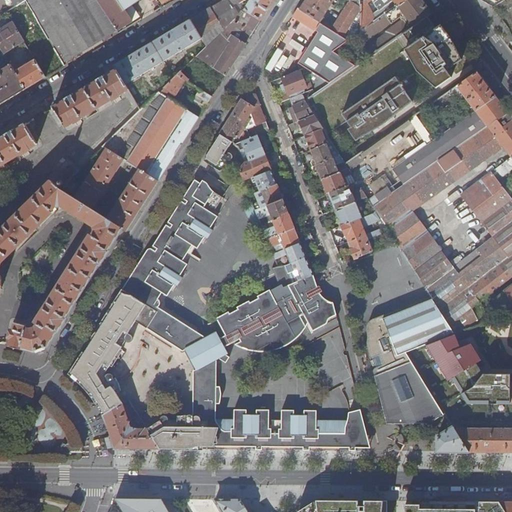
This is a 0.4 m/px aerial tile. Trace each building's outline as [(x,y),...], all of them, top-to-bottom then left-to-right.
[(26,0),(64,63),(117,31),(96,0),(11,0),(16,6),(17,6),(26,0)] [(96,0),(117,31),(132,22),(124,10),(117,0),(159,0),(162,4),(168,0),(96,0)] [(117,0),(124,10),(132,5),(139,0),(117,0)] [(224,30),(244,10),(238,0),(222,0),(211,7),(224,30)] [(261,20),(273,0),(238,0),(244,10),(261,20)] [(305,0),(300,9),(320,23),(325,16),(324,15),(330,6),(333,8),(335,6),(332,4),(333,1),(334,1),(334,0),(305,0)] [(347,0),(351,2),(361,9),(361,4),(360,0),(347,0)] [(404,33),(428,17),(433,14),(422,0),(408,0),(383,18),(377,22),(361,33),(353,39),(359,47),(399,19),(400,17),(399,16),(403,13),(408,20),(405,23),(405,22),(403,21),(387,32),(387,35),(363,51),(368,58),(404,33)] [(361,33),(377,22),(373,15),(366,0),(361,4),(361,9),(361,33)] [(408,0),(377,0),(374,3),(379,11),(383,18),(408,0)] [(349,42),(353,39),(361,33),(361,9),(351,2),(335,27),(326,21),(324,25),(349,42)] [(124,10),(132,22),(140,17),(132,5),(124,10)] [(210,66),(225,75),(245,44),(224,30),(211,7),(190,20),(201,39),(206,46),(195,57),(210,66)] [(300,9),(298,8),(293,16),(319,32),(298,63),(306,68),(305,69),(307,76),(312,88),(313,90),(315,94),(356,66),(340,56),(335,52),(341,48),(349,42),(324,25),(320,23),(300,9)] [(224,30),(245,44),(261,20),(244,10),(224,30)] [(383,18),(379,11),(373,15),(377,22),(383,18)] [(428,17),(404,33),(413,46),(407,50),(438,91),(453,79),(448,73),(467,58),(442,26),(437,29),(428,17)] [(201,39),(190,20),(113,66),(115,70),(116,70),(125,84),(201,39)] [(0,46),(4,53),(24,41),(22,37),(12,21),(5,26),(4,25),(0,27),(0,46)] [(10,63),(25,89),(45,77),(35,59),(20,68),(15,61),(10,63)] [(0,103),(25,89),(10,63),(0,69),(0,103)] [(116,70),(115,70),(104,77),(103,76),(96,80),(97,81),(73,96),(72,95),(65,99),(65,100),(53,107),(64,127),(73,122),(74,123),(81,119),(81,118),(111,100),(112,100),(120,96),(120,95),(128,90),(125,84),(116,70)] [(190,79),(181,70),(176,75),(185,80),(187,81),(190,79)] [(300,71),(275,81),(277,84),(283,82),(284,84),(280,86),(283,91),(287,90),(288,93),(289,95),(303,90),(306,89),(307,90),(312,88),(307,76),(303,78),(300,71)] [(496,97),(478,73),(449,92),(455,101),(463,95),(475,111),(496,97)] [(414,104),(391,74),(339,111),(348,124),(345,127),(358,144),(383,128),(395,117),(414,104)] [(176,75),(162,88),(175,96),(185,80),(176,75)] [(193,101),(204,108),(211,96),(201,90),(193,101)] [(276,97),(278,104),(290,99),(305,93),(303,90),(289,95),(288,93),(276,97)] [(305,93),(290,99),(299,121),(314,115),(305,101),(315,94),(313,90),(305,93)] [(140,111),(136,115),(103,147),(106,148),(123,160),(138,169),(157,181),(198,117),(159,92),(140,111)] [(246,95),(220,135),(232,144),(233,145),(249,139),(246,130),(266,122),(255,95),(246,95)] [(487,128),(508,113),(496,97),(475,111),(487,128)] [(10,338),(9,345),(9,346),(20,349),(20,347),(34,351),(36,350),(37,351),(45,348),(44,347),(47,346),(56,331),(57,332),(66,318),(65,317),(99,265),(109,250),(108,250),(121,229),(122,228),(106,219),(92,209),(74,198),(60,189),(103,147),(136,115),(131,110),(75,165),(68,159),(49,177),(51,180),(28,203),(27,203),(21,208),(21,209),(5,226),(4,225),(0,229),(0,288),(1,289),(1,276),(0,276),(0,263),(52,212),(51,211),(56,206),(61,206),(93,226),(94,231),(92,235),(91,234),(82,248),(81,247),(77,254),(77,255),(64,275),(64,274),(59,281),(60,282),(47,301),(42,308),(43,309),(34,322),(37,324),(34,327),(29,328),(25,327),(26,325),(15,322),(13,329),(11,329),(8,338),(10,338)] [(487,128),(475,111),(454,126),(437,137),(395,167),(406,183),(487,128)] [(511,158),(511,117),(508,113),(487,128),(495,138),(503,148),(511,159),(511,158)] [(413,117),(424,140),(431,137),(420,114),(413,117)] [(314,115),(299,121),(305,136),(320,130),(323,129),(314,115)] [(270,131),(266,122),(246,130),(249,139),(233,145),(238,148),(239,151),(245,149),(246,151),(240,154),(244,164),(264,155),(257,137),(270,131)] [(37,144),(25,124),(12,132),(12,131),(5,135),(5,136),(0,138),(0,166),(20,154),(21,155),(29,150),(28,149),(37,144)] [(492,238),(451,268),(412,211),(419,206),(503,148),(495,138),(487,128),(406,183),(393,193),(381,201),(373,206),(376,212),(386,227),(432,299),(454,335),(479,325),(471,309),(479,303),(511,277),(511,199),(491,173),(462,196),(492,238)] [(305,136),(311,150),(326,144),(320,130),(305,136)] [(220,135),(203,162),(215,169),(217,167),(223,171),(230,163),(221,157),(227,147),(229,148),(232,144),(220,135)] [(326,144),(311,150),(314,159),(313,160),(311,164),(312,167),(340,155),(331,142),(326,144)] [(106,148),(74,198),(92,209),(123,160),(106,148)] [(270,170),(264,155),(244,164),(239,170),(243,181),(250,179),(270,170)] [(340,155),(312,167),(315,174),(319,173),(322,180),(338,173),(335,165),(346,164),(340,155)] [(122,228),(121,229),(125,231),(157,181),(138,169),(106,219),(122,228)] [(326,188),(328,194),(346,187),(343,181),(346,180),(345,177),(352,174),(349,169),(338,173),(322,180),(325,188),(326,188)] [(276,185),(270,170),(250,179),(256,194),(276,185)] [(387,173),(370,184),(376,192),(390,184),(392,188),(395,186),(387,173)] [(192,371),(192,417),(189,416),(189,427),(218,427),(212,447),(245,447),(245,450),(261,450),(261,447),(292,447),(293,450),(309,450),(309,447),(339,448),(339,450),(355,451),(355,444),(359,438),(362,435),(366,432),(360,409),(348,412),(346,420),(345,428),(345,433),(318,433),(318,429),(316,429),(316,410),(303,410),(303,415),(293,415),(293,410),(281,410),(281,420),(271,420),(271,429),(268,429),(268,410),(256,410),(256,415),(246,415),(246,410),(233,410),(233,428),(230,428),(230,431),(223,431),(220,430),(219,427),(216,424),(215,422),(215,420),(216,404),(215,387),(216,360),(218,359),(225,363),(228,357),(225,355),(228,353),(224,347),(239,339),(240,341),(234,344),(242,348),(253,351),(261,351),(267,351),(277,349),(283,346),(291,341),(296,336),(301,331),(307,321),(312,331),(337,318),(333,303),(328,301),(325,299),(322,295),(320,292),(310,297),(308,292),(317,287),(313,274),(292,283),(285,266),(278,267),(272,267),(275,276),(280,288),(282,294),(274,299),(269,290),(256,297),(257,299),(249,303),(248,301),(236,308),(237,310),(228,315),(227,313),(216,319),(224,336),(219,338),(216,332),(204,338),(156,309),(159,306),(159,302),(157,300),(161,294),(166,297),(174,285),(176,287),(182,279),(179,277),(187,265),(185,264),(195,248),(197,249),(204,238),(207,240),(212,231),(210,230),(217,218),(206,211),(208,208),(214,212),(222,199),(214,194),(209,186),(202,181),(200,185),(194,182),(151,250),(148,250),(145,253),(123,288),(76,361),(68,374),(73,378),(80,384),(89,394),(96,404),(100,411),(103,416),(122,404),(120,400),(117,394),(121,392),(119,388),(119,386),(116,378),(103,384),(97,373),(102,365),(108,369),(109,367),(111,368),(122,351),(120,350),(121,347),(116,344),(123,332),(127,334),(135,322),(182,352),(185,351),(195,370),(192,371)] [(255,211),(282,200),(276,185),(256,194),(259,201),(256,202),(257,204),(252,205),(255,211)] [(328,194),(335,210),(354,202),(367,197),(361,189),(356,191),(358,195),(353,197),(348,186),(346,187),(328,194)] [(376,194),(381,201),(393,193),(388,186),(376,194)] [(259,201),(256,194),(249,196),(252,205),(257,204),(256,202),(259,201)] [(273,220),(288,214),(282,200),(255,211),(258,219),(271,214),(273,220)] [(354,202),(335,210),(341,226),(358,219),(361,218),(354,202)] [(293,219),(303,215),(301,209),(293,212),(291,213),(293,219)] [(386,227),(376,212),(370,214),(379,229),(386,227)] [(293,229),(288,214),(273,220),(275,227),(263,232),(266,239),(293,229)] [(358,219),(341,226),(347,242),(365,235),(358,219)] [(284,249),(299,243),(293,229),(266,239),(270,247),(282,243),(284,249)] [(365,235),(347,242),(354,259),(371,252),(367,240),(381,234),(379,229),(365,235)] [(290,264),(305,258),(299,243),(284,249),(290,264)] [(292,283),(313,274),(310,267),(309,267),(305,258),(290,264),(285,266),(292,283)] [(269,279),(276,297),(282,294),(280,288),(275,276),(269,279)] [(511,312),(511,285),(493,300),(502,316),(511,312)] [(320,286),(317,287),(308,292),(310,297),(320,292),(322,291),(320,286)] [(432,299),(398,312),(397,310),(371,320),(368,323),(366,327),(367,332),(367,340),(366,345),(370,358),(372,358),(373,360),(371,361),(372,366),(375,366),(375,368),(374,369),(373,372),(374,374),(375,375),(375,376),(375,378),(387,426),(429,426),(430,426),(445,416),(413,363),(407,353),(427,345),(454,335),(432,299)] [(489,321),(479,303),(471,309),(479,325),(489,321)] [(454,335),(427,345),(447,380),(452,378),(466,404),(511,404),(511,382),(511,374),(483,374),(477,363),(481,361),(471,343),(460,347),(454,335)] [(122,404),(103,416),(106,422),(108,429),(110,432),(114,449),(159,449),(147,429),(146,429),(137,429),(131,427),(128,419),(133,417),(139,426),(143,423),(128,400),(122,404)] [(218,427),(189,427),(189,416),(177,416),(176,423),(177,427),(164,427),(160,421),(147,429),(159,449),(215,450),(215,447),(212,447),(218,427)] [(230,420),(215,420),(215,422),(216,424),(219,427),(220,430),(223,431),(230,431),(230,428),(230,420)] [(345,428),(346,420),(318,420),(318,429),(318,433),(345,433),(345,428)] [(437,436),(437,451),(468,452),(454,429),(453,426),(437,436)] [(454,429),(468,452),(511,451),(511,428),(497,429),(454,429)] [(355,444),(355,451),(370,451),(366,432),(362,435),(359,438),(355,444)] [(247,511),(240,500),(205,500),(204,506),(208,511),(247,511)] [(316,500),(298,511),(386,511),(387,501),(316,500)] [(505,511),(500,502),(415,502),(411,511),(505,511)] [(511,511),(511,502),(500,502),(505,511),(511,511)]
